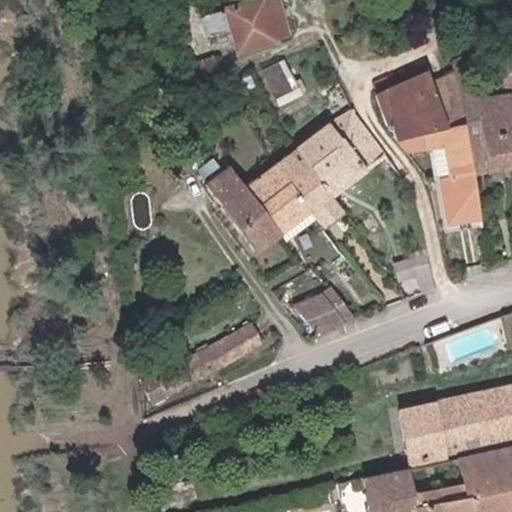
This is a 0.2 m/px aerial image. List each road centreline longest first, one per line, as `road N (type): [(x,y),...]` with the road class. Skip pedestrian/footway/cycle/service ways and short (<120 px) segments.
road 1 (tertiary): [(511,293),(132,433)]
road 2 (unknown): [(491,300),(452,149),(395,68),(403,40),(474,12),(479,0)]
road 3 (unknown): [(321,363),(206,196)]
